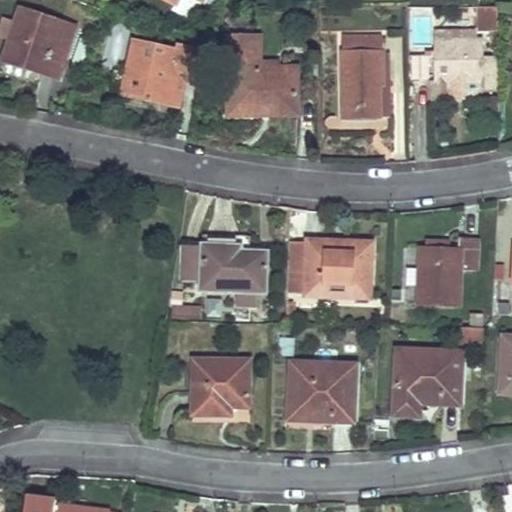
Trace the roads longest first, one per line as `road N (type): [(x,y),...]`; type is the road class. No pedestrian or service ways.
road 1 (residential): [(0,461),(27,452),(318,479),(398,477),(511,458)]
road 2 (residential): [(0,125),(312,188),(488,175)]
